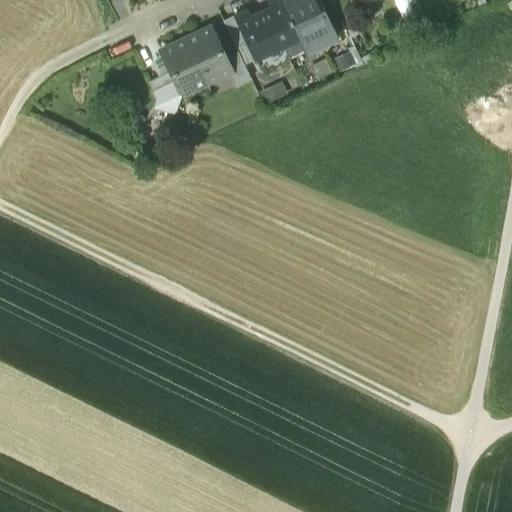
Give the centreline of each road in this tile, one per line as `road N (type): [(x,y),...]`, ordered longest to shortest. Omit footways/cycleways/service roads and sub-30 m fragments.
road 1 (track): [(468,434),(0,208)]
road 2 (track): [(511,204),(468,434)]
road 3 (track): [(124,35),(39,75),(0,136)]
